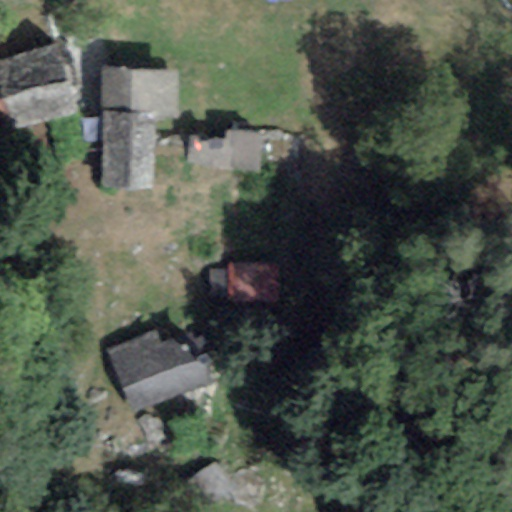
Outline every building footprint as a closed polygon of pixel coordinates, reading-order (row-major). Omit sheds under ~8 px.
[(0,122),(76,103),(60,39),(0,54),(0,122)] [(178,64),(98,63),(98,186),(153,186),(154,111),(177,111),(178,64)] [(227,138),(191,136),(189,169),(260,174),(263,131),(228,129),(227,138)] [(277,265),(230,263),(228,307),(275,308),(277,265)] [(158,334),(108,357),(137,420),(215,384),(189,329),(162,341),(158,334)]
